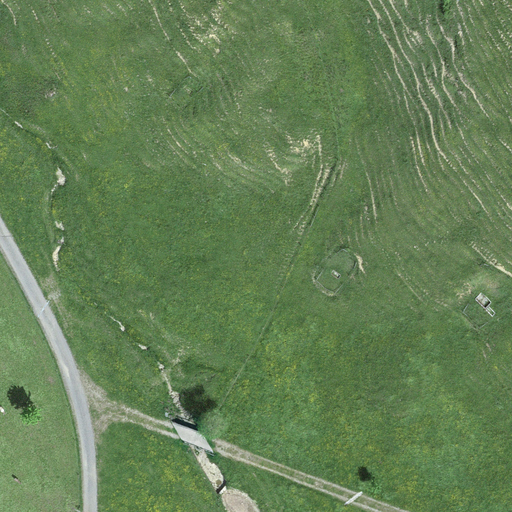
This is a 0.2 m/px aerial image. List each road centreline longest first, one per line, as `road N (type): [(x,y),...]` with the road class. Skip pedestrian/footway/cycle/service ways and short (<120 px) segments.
road 1 (track): [(76,384),(393,511)]
road 2 (track): [(0,230),(76,384)]
road 3 (track): [(76,384),(88,511)]
